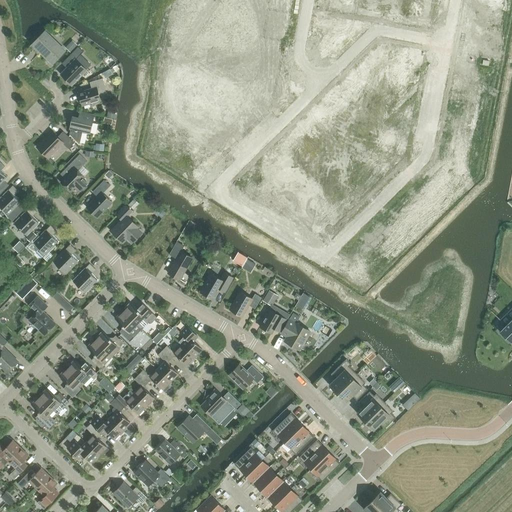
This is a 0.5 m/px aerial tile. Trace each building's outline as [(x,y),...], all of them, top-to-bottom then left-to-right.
[(399,10),(397,17),(409,20),(411,13),(424,15),(426,4),(405,0),(403,11),(399,10)] [(475,10),(475,11),(496,15),(496,14),(498,3),(503,4),(503,0),(491,0),(491,2),(480,0),(477,0),(475,11),(475,10)] [(475,11),(472,23),(487,26),(486,32),(498,34),(499,28),(494,27),(496,15),(475,11)] [(35,46),(52,63),(65,50),(48,34),(35,46)] [(70,42),(65,48),(70,52),(75,47),(70,42)] [(70,65),(61,74),(72,85),(86,69),(85,69),(87,67),(77,58),(80,55),(75,50),(65,60),(70,65)] [(392,51),(384,59),(393,68),(401,60),(392,51)] [(384,59),(375,68),(384,77),(393,68),(384,59)] [(401,60),(393,68),(402,77),(410,69),(401,60)] [(119,64),(113,68),(116,72),(122,69),(119,64)] [(375,68),(367,76),(376,85),(384,77),(375,68)] [(393,68),(384,77),(393,86),(402,77),(393,68)] [(113,74),(110,69),(103,73),(105,78),(113,74)] [(461,74),(459,86),(480,90),(482,78),(487,79),(489,72),(477,70),(476,77),(461,74)] [(358,84),(359,85),(361,88),(364,91),(367,93),(376,85),(367,76),(358,84)] [(384,77),(376,85),(385,94),(393,86),(384,77)] [(98,92),(106,89),(103,78),(90,82),(92,89),(78,93),(82,106),(101,100),(98,92)] [(376,85),(367,93),(370,96),(373,99),(376,102),(376,103),(376,102),(385,94),(376,85)] [(459,86),(457,97),(470,100),(469,107),(481,109),(482,102),(477,101),(480,90),(459,86)] [(332,101),(324,109),(339,124),(347,116),(350,119),(355,114),(347,106),(342,111),(332,101)] [(324,109),(316,117),(322,123),(317,128),(326,136),(331,132),(339,124),(324,109)] [(82,132),(90,133),(94,115),(80,112),(79,118),(73,116),(70,129),(71,129),(70,134),(80,144),(82,132)] [(453,128),(474,132),(476,121),(481,122),(482,115),(470,112),(469,119),(456,117),(453,128)] [(301,128),(291,138),(307,153),(317,144),(301,128)] [(453,128),(451,140),(465,143),(464,149),(476,152),(477,145),(472,144),(474,132),(453,128)] [(69,149),(75,143),(63,132),(58,137),(52,132),(37,147),(48,158),(63,143),(69,149)] [(374,143),(366,151),(380,166),(389,158),(379,148),(384,143),(375,135),(370,140),(374,143)] [(291,138),(282,147),(297,163),(307,153),(291,138)] [(282,147),(273,156),(288,172),(297,163),(282,147)] [(358,159),(353,164),(361,172),(366,167),(372,174),(380,166),(366,151),(358,159)] [(65,178),(61,182),(70,191),(76,186),(81,191),(88,184),(83,178),(84,177),(84,176),(78,171),(83,165),(87,161),(80,154),(67,167),(72,171),(65,178)] [(273,156),(263,165),(279,181),(288,172),(273,156)] [(450,159),(445,173),(464,181),(469,168),(474,170),(477,164),(466,159),(463,165),(450,159)] [(3,181),(8,176),(1,170),(5,166),(0,161),(0,194),(8,186),(3,181)] [(263,165),(254,175),(269,191),(279,181),(263,165)] [(109,171),(104,175),(109,180),(113,175),(109,171)] [(345,173),(336,183),(351,198),(361,189),(345,173)] [(112,202),(103,193),(110,186),(104,180),(93,192),(97,196),(86,207),(97,218),(112,202)] [(424,187),(418,194),(433,209),(451,191),(441,180),(432,189),(429,185),(425,188),(424,187)] [(336,183),(326,192),(342,208),(351,198),(336,183)] [(0,206),(9,215),(22,201),(15,195),(19,191),(13,185),(0,198),(0,206)] [(326,192),(317,201),(332,217),(342,208),(326,192)] [(134,199),(129,205),(133,209),(138,203),(134,199)] [(317,201),(308,210),(323,226),(332,217),(317,201)] [(404,203),(394,213),(417,237),(433,220),(419,206),(413,212),(404,203)] [(27,235),(40,222),(33,216),(37,212),(31,206),(14,223),(27,235)] [(122,220),(111,231),(123,242),(127,238),(132,243),(142,233),(137,228),(138,227),(127,216),(132,211),(127,206),(118,216),(122,220)] [(308,210),(298,220),(313,236),(323,226),(308,210)] [(38,234),(32,240),(34,242),(40,248),(37,251),(44,257),(49,252),(59,241),(53,235),(57,231),(51,225),(40,236),(38,234)] [(385,227),(374,238),(390,253),(400,243),(404,246),(412,239),(403,230),(397,236),(398,236),(395,238),(385,227)] [(32,232),(26,238),(30,241),(36,235),(32,232)] [(176,258),(168,273),(180,280),(193,258),(181,251),(184,246),(177,242),(169,254),(176,258)] [(66,274),(79,260),(72,254),(76,250),(70,244),(53,261),(66,274)] [(362,248),(350,260),(367,277),(375,269),(380,274),(390,265),(374,249),(369,255),(362,248)] [(18,255),(13,259),(18,263),(22,259),(18,255)] [(241,259),(247,266),(252,262),(246,255),(241,259)] [(85,293),(99,279),(92,273),(96,269),(90,263),(73,281),(85,293)] [(220,288),(226,291),(233,278),(224,273),(220,279),(211,274),(201,292),(214,299),(220,288)] [(31,278),(21,288),(27,294),(37,284),(31,278)] [(272,306),(273,305),(278,296),(270,290),(263,301),(272,306)] [(58,292),(52,298),(60,305),(65,299),(58,292)] [(249,305),(255,309),(262,298),(255,294),(252,299),(240,292),(230,309),(243,316),(249,305)] [(305,292),(300,300),(306,304),(311,296),(305,292)] [(29,320),(45,335),(56,323),(43,311),(48,306),(38,296),(29,305),(36,312),(29,320)] [(126,309),(124,311),(137,324),(145,317),(148,320),(153,315),(144,307),(139,311),(131,302),(125,308),(126,309)] [(272,306),(260,327),(272,333),(275,328),(280,332),(290,315),(273,305),(272,306)] [(511,309),(511,318),(505,325),(499,331),(511,343),(511,342),(511,307),(511,308),(511,309)] [(130,332),(137,324),(124,311),(122,313),(121,313),(115,318),(124,327),(119,331),(128,340),(133,336),(130,332)] [(286,325),(281,334),(287,337),(285,341),(288,343),(299,350),(310,331),(296,323),(300,317),(293,313),(286,325)] [(323,314),(316,319),(321,324),(327,319),(323,314)] [(184,336),(179,342),(181,344),(195,357),(202,349),(191,339),(196,334),(187,325),(182,330),(180,332),(184,336)] [(164,336),(168,332),(171,329),(169,327),(162,334),(160,332),(153,339),(157,344),(164,336)] [(98,338),(96,340),(113,356),(125,344),(116,335),(111,340),(103,331),(97,337),(98,338)] [(93,341),(87,347),(96,356),(92,360),(101,369),(113,356),(96,340),(94,342),(93,341)] [(167,345),(163,350),(172,359),(176,355),(187,365),(195,357),(181,344),(174,352),(167,345)] [(0,353),(0,364),(8,372),(18,362),(5,348),(0,353)] [(165,361),(158,369),(171,382),(178,374),(168,363),(172,359),(163,350),(158,354),(165,361)] [(330,384),(338,393),(357,374),(349,366),(351,364),(346,359),(331,374),(335,378),(329,385),(330,384)] [(70,366),(68,369),(81,382),(84,384),(92,377),(97,373),(88,364),(84,368),(75,360),(69,365),(70,366)] [(253,379),(257,383),(264,376),(252,365),(247,371),(240,364),(229,375),(243,389),(253,379)] [(65,370),(59,376),(68,384),(64,389),(73,397),(77,393),(81,389),(78,385),(81,382),(68,369),(66,371),(65,370)] [(143,370),(139,374),(148,383),(152,379),(163,390),(171,382),(158,369),(152,374),(151,373),(149,375),(143,370)] [(141,386),(134,393),(147,406),(155,398),(144,387),(148,383),(139,374),(134,379),(141,386)] [(357,374),(338,393),(346,401),(346,402),(352,396),(357,400),(368,389),(363,385),(365,383),(357,374)] [(126,375),(118,380),(121,385),(130,380),(126,375)] [(404,382),(400,378),(390,388),(394,392),(404,382)] [(42,395),(40,397),(53,410),(58,414),(65,407),(64,406),(69,401),(60,392),(56,397),(47,388),(41,394),(42,395)] [(210,396),(201,405),(219,423),(233,409),(235,410),(241,404),(228,392),(223,397),(215,389),(209,395),(210,396)] [(119,394),(115,399),(124,408),(128,403),(139,414),(147,406),(134,393),(130,390),(123,398),(119,394)] [(374,396),(370,391),(359,402),(363,407),(357,413),(358,413),(366,421),(385,402),(376,394),(374,396)] [(49,415),(53,410),(40,397),(38,399),(37,398),(31,404),(40,413),(36,417),(48,430),(56,421),(49,415)] [(115,413),(110,418),(123,431),(131,423),(120,412),(124,408),(115,399),(111,403),(114,407),(113,409),(113,411),(115,413)] [(71,402),(68,405),(73,410),(76,407),(71,402)] [(393,411),(385,402),(366,421),(374,429),(373,430),(374,430),(380,424),(384,428),(395,417),(391,413),(393,411)] [(86,403),(82,408),(87,414),(92,409),(86,403)] [(243,403),(237,410),(243,416),(245,414),(250,410),(243,403)] [(250,410),(245,414),(250,419),(254,414),(250,410)] [(286,441),(302,425),(291,414),(292,413),(291,413),(273,431),(278,436),(280,434),(286,441)] [(95,419),(91,423),(100,432),(104,428),(107,431),(115,439),(123,431),(110,418),(106,422),(102,419),(99,415),(95,419)] [(202,430),(206,433),(212,428),(201,418),(197,424),(189,416),(178,427),(192,441),(202,430)] [(84,430),(90,423),(84,418),(78,424),(84,430)] [(91,437),(86,442),(99,455),(102,452),(104,454),(109,449),(96,436),(100,432),(91,423),(87,428),(91,432),(90,433),(90,436),(91,437)] [(314,436),(314,437),(302,425),(286,441),(293,447),(291,449),(296,454),(315,436),(314,436)] [(65,439),(60,445),(63,448),(68,442),(65,439)] [(256,439),(252,442),(257,447),(260,443),(256,439)] [(313,467),(329,452),(317,440),(318,440),(317,439),(299,457),(305,463),(306,461),(313,467)] [(0,466),(2,468),(8,461),(21,448),(13,440),(2,451),(0,448),(0,466)] [(72,443),(67,448),(76,457),(80,452),(83,455),(91,463),(99,455),(86,442),(82,446),(75,440),(72,443)] [(180,454),(182,457),(187,452),(174,440),(170,444),(166,440),(156,450),(170,464),(180,454)] [(269,446),(266,449),(272,454),(275,451),(269,446)] [(251,447),(234,464),(235,464),(247,475),(261,461),(255,455),(256,453),(251,447)] [(29,455),(21,448),(8,461),(16,468),(9,475),(14,480),(28,466),(23,461),(29,455)] [(340,463),(329,452),(313,467),(319,474),(317,476),(323,481),(341,463),(340,463)] [(284,458),(280,462),(285,468),(289,464),(284,458)] [(191,459),(186,464),(192,469),(197,465),(191,459)] [(145,460),(135,472),(149,485),(154,479),(161,486),(170,477),(161,468),(157,472),(145,460)] [(261,461),(247,475),(254,482),(253,483),(270,467),(268,465),(266,466),(261,461)] [(169,467),(165,472),(169,476),(173,472),(169,467)] [(254,483),(261,490),(275,476),(270,471),(272,469),(270,467),(253,483),(254,483)] [(29,481),(37,489),(50,475),(42,468),(36,474),(32,469),(18,483),(22,488),(29,481)] [(50,475),(37,489),(44,496),(38,503),(44,509),(58,495),(52,489),(58,483),(50,475)] [(275,476),(261,490),(268,497),(267,497),(284,481),(282,479),(280,481),(275,476)] [(284,481),(267,497),(268,498),(268,497),(275,504),(290,490),(284,485),(286,483),(284,481)] [(114,493),(128,507),(136,498),(141,503),(147,497),(136,486),(132,491),(124,483),(114,493)] [(290,490),(275,504),(282,511),(291,511),(303,500),(298,495),(296,497),(290,490)] [(372,501),(383,511),(397,511),(399,511),(397,509),(402,504),(391,493),(387,498),(380,491),(380,492),(381,492),(372,501)] [(202,511),(207,511),(217,502),(211,496),(211,495),(196,510),(198,511),(201,510),(202,511)] [(159,498),(154,503),(159,508),(164,503),(159,498)] [(3,500),(0,501),(0,508),(1,511),(9,511),(12,511),(9,504),(5,506),(3,500)] [(383,511),(372,501),(364,509),(363,508),(366,511),(383,511)] [(217,502),(207,511),(221,511),(225,509),(224,509),(217,502)]
